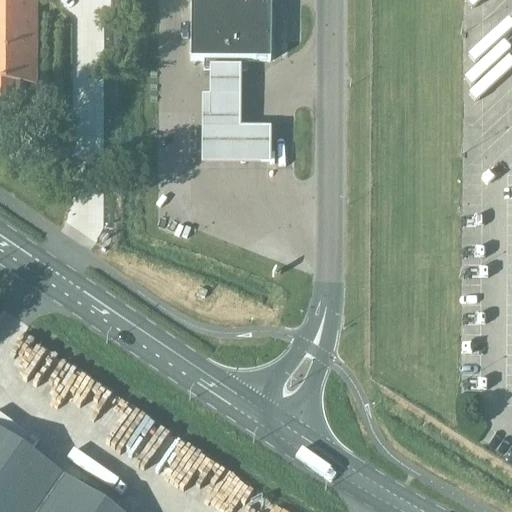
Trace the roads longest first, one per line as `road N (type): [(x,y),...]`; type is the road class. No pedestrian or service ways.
road 1 (unknown): [(494,0),(500,388),(511,418)]
road 2 (primary): [(257,400),(0,227)]
road 3 (primary): [(0,259),(257,431)]
road 4 (unclassified): [(326,302),(330,0)]
road 5 (primary): [(434,511),(289,422)]
road 6 (primary): [(257,431),(390,511)]
road 7 (unclassified): [(289,422),(322,357),(326,302)]
road 8 (unclassified): [(326,302),(257,400)]
